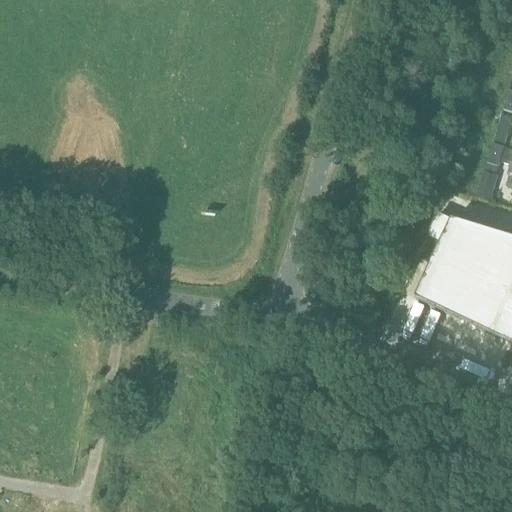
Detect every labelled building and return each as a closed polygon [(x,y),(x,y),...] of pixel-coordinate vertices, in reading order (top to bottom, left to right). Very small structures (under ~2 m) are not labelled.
[(511,114),(511,93),(509,93),(503,112),(511,114)] [(500,164),(505,150),(493,146),(487,166),(499,169),(500,164)] [(511,168),(511,152),(505,150),(500,164),(511,168)] [(485,173),(496,177),(499,169),(487,166),(485,173)] [(440,248),(415,302),(494,338),(511,298),(511,240),(452,222),(438,216),(426,242),(440,248)] [(511,298),(494,338),(511,346),(511,298)]
